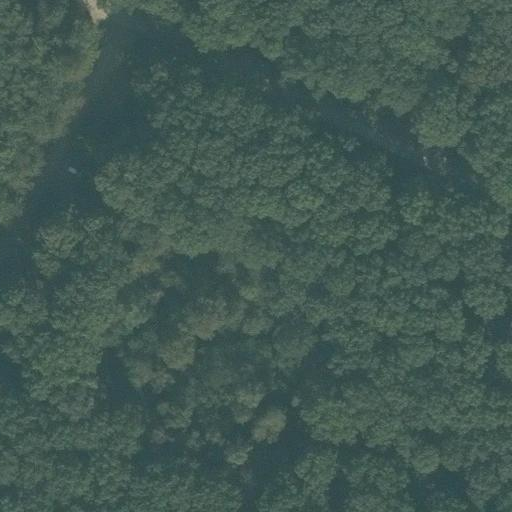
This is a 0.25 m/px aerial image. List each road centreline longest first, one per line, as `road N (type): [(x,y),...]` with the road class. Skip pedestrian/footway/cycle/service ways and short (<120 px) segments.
road 1 (unknown): [(0,426),(121,211),(225,60)]
road 2 (unclassified): [(511,198),(129,16)]
road 3 (unclassified): [(129,16),(0,251)]
